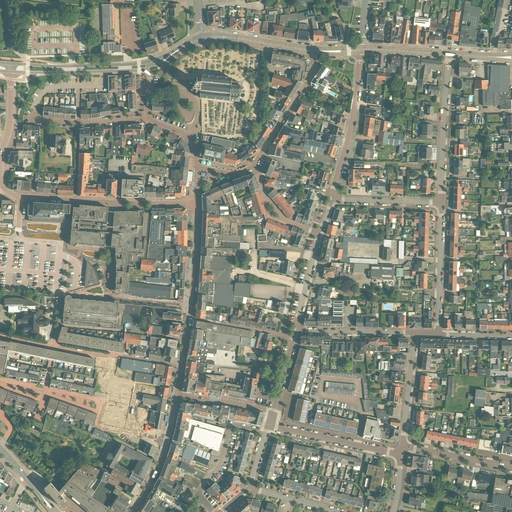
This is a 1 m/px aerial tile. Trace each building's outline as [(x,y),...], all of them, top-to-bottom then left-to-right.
[(352,0),(351,0),(343,0),(342,5),(339,5),(338,9),(346,11),(347,7),(350,7),(351,4),(352,0)] [(507,10),(509,0),(499,0),(491,37),(495,38),(496,32),(498,33),(502,12),(501,12),(502,9),(507,10)] [(467,47),(470,47),(474,47),(475,42),(475,40),(477,31),(481,8),(471,6),(472,3),(466,2),(466,5),(463,21),(471,23),(470,27),(462,25),(460,39),(459,46),(467,47)] [(181,4),(171,5),(171,9),(171,12),(167,13),(167,15),(165,15),(165,17),(171,17),(178,16),(178,9),(181,9),(181,4)] [(114,54),(122,53),(122,45),(116,46),(115,39),(117,39),(117,37),(115,37),(115,30),(113,31),(112,5),(102,5),(103,46),(101,46),(102,54),(110,54),(110,52),(114,52),(114,54)] [(323,32),(322,27),(325,27),(324,23),(321,13),(320,6),(319,5),(313,6),(314,10),(315,18),(317,17),(318,23),(319,22),(321,32),(316,31),(316,30),(317,30),(315,18),(311,19),(314,32),(314,42),(323,42),(323,32)] [(320,6),(321,13),(324,23),(325,27),(327,35),(328,42),(337,42),(337,37),(336,38),(336,36),(332,36),(331,29),(330,23),(329,19),(324,5),(320,6)] [(208,13),(209,21),(219,20),(221,20),(221,17),(225,16),(224,8),(220,9),(220,11),(216,11),(217,12),(208,13)] [(315,18),(314,10),(305,12),(307,20),(311,19),(315,18)] [(299,22),(307,20),(305,12),(298,14),(299,21),(299,22)] [(446,40),(452,41),(456,12),(452,12),(449,31),(447,31),(446,40)] [(289,23),(299,21),(298,14),(297,13),(289,14),(285,15),(286,20),(283,38),(294,40),(295,30),(287,29),(287,28),(288,28),(289,23)] [(276,37),(283,38),(286,20),(285,15),(280,16),(279,27),(278,27),(278,30),(276,37)] [(235,30),(237,20),(233,19),(233,17),(229,16),(228,22),(231,23),(230,29),(231,29),(232,29),(232,30),(235,30)] [(245,25),(246,19),(241,19),(242,17),(238,17),(237,20),(235,30),(239,31),(239,30),(241,30),(241,31),(242,25),(245,25)] [(430,24),(430,18),(415,17),(412,39),(412,44),(420,45),(420,40),(422,40),(422,38),(423,37),(421,36),(422,26),(424,27),(429,27),(430,24)] [(373,27),(373,28),(372,43),(378,43),(378,42),(382,42),(382,44),(383,44),(384,39),(384,36),(383,36),(383,24),(385,25),(385,18),(381,18),(381,24),(379,24),(379,27),(373,27)] [(249,33),(253,33),(254,23),(250,22),(251,20),(246,19),(245,25),(248,25),(247,32),(248,32),(250,32),(249,33)] [(330,23),(331,29),(335,28),(336,36),(336,38),(337,37),(337,42),(346,42),(345,36),(345,37),(343,26),(340,19),(331,22),(330,23)] [(397,20),(396,25),(399,25),(398,36),(395,36),(394,44),(400,45),(400,44),(403,27),(403,21),(397,20)] [(263,26),(264,22),(263,22),(259,21),(258,23),(254,23),(253,33),(256,34),(256,33),(258,33),(259,27),(263,28),(263,26)] [(403,27),(400,44),(408,45),(408,40),(409,31),(407,31),(408,25),(414,26),(414,22),(403,21),(403,27)] [(309,26),(308,25),(299,24),(297,40),(309,41),(309,36),(309,33),(310,33),(310,31),(309,26)] [(388,44),(394,44),(395,36),(396,25),(390,24),(388,39),(388,44)] [(446,25),(436,25),(435,45),(444,46),(444,40),(441,40),(442,32),(445,32),(446,25)] [(174,37),(172,30),(164,33),(163,31),(159,33),(163,43),(171,40),(170,38),(174,37)] [(477,31),(475,40),(479,40),(481,40),(480,44),(487,45),(488,34),(480,33),(480,32),(477,31)] [(498,41),(498,48),(498,49),(505,49),(507,41),(508,33),(504,32),(503,38),(499,38),(499,41),(498,41)] [(156,41),(154,34),(153,35),(149,36),(151,43),(144,45),(146,52),(147,54),(159,50),(156,41)] [(273,52),(271,64),(283,66),(284,62),(284,58),(285,54),(273,52)] [(284,62),(283,66),(295,68),(296,64),(296,60),(297,57),(297,56),(291,55),(285,54),(284,58),(284,62)] [(369,68),(377,69),(378,65),(379,55),(372,55),(371,65),(368,64),(368,65),(369,65),(368,68),(369,68)] [(377,69),(377,73),(377,80),(386,80),(386,77),(386,74),(383,74),(384,56),(379,55),(378,65),(377,69)] [(305,73),(308,73),(309,65),(307,64),(306,64),(310,61),(308,59),(305,62),(305,61),(305,59),(297,57),(296,60),(296,64),(295,68),(297,69),(297,71),(293,71),(295,71),(305,73)] [(396,84),(396,81),(398,81),(399,76),(399,75),(392,75),(393,70),(396,70),(396,66),(399,66),(400,58),(392,57),(392,62),(391,68),(388,68),(387,74),(386,74),(386,77),(386,80),(385,83),(396,84)] [(400,58),(399,66),(399,75),(399,76),(404,76),(403,82),(407,82),(408,77),(408,69),(405,69),(406,58),(400,58)] [(408,69),(408,77),(414,78),(415,72),(413,71),(413,69),(420,70),(421,60),(410,59),(409,63),(408,69)] [(431,69),(431,61),(421,60),(421,67),(419,80),(427,81),(428,69),(431,69)] [(459,72),(459,77),(475,78),(475,71),(471,71),(471,65),(459,64),(459,72)] [(322,78),(328,82),(334,85),(336,81),(328,76),(328,75),(329,75),(331,73),(330,72),(331,71),(323,66),(316,75),(321,77),(320,78),(321,79),(322,78)] [(510,67),(487,66),(488,81),(488,87),(489,87),(508,87),(510,67)] [(305,73),(295,71),(294,75),(293,75),(292,80),(295,81),(299,82),(303,84),(304,82),(305,76),(305,73)] [(285,96),(292,100),(303,84),(295,81),(292,80),(274,74),(271,83),(287,89),(289,88),(285,93),(274,90),(273,97),(282,100),(285,96)] [(376,86),(377,80),(377,75),(368,74),(367,86),(368,86),(368,87),(369,88),(369,91),(375,91),(375,86),(376,86)] [(321,77),(316,75),(311,83),(311,84),(311,86),(314,87),(315,86),(314,88),(316,90),(317,89),(323,92),(327,85),(332,88),(334,85),(328,82),(322,78),(321,79),(320,78),(321,77)] [(109,77),(109,85),(109,92),(109,93),(110,92),(115,92),(117,92),(117,91),(122,91),(129,91),(135,90),(135,91),(136,91),(136,90),(136,85),(136,84),(136,82),(135,77),(136,77),(136,76),(135,76),(129,76),(127,76),(126,76),(125,76),(125,77),(117,77),(116,77),(109,77)] [(232,79),(203,76),(202,78),(199,77),(198,77),(197,82),(193,82),(192,90),(192,91),(195,92),(196,93),(196,96),(200,97),(200,98),(227,101),(237,102),(238,95),(240,93),(240,94),(241,94),(240,93),(240,92),(240,90),(242,90),(242,89),(241,89),(239,87),(241,86),(240,85),(240,86),(238,83),(238,82),(239,81),(238,81),(235,81),(235,80),(234,80),(234,81),(232,81),(232,79)] [(468,80),(467,83),(465,83),(458,82),(457,90),(465,90),(465,87),(470,87),(470,84),(472,84),(473,80),(468,80)] [(475,90),(482,90),(483,106),(489,106),(489,87),(488,87),(488,81),(475,81),(475,90)] [(425,86),(425,89),(429,90),(428,96),(434,96),(434,94),(439,95),(440,88),(433,87),(433,89),(430,88),(430,87),(425,86)] [(511,91),(508,92),(508,87),(489,87),(489,106),(501,106),(500,101),(511,100),(511,91)] [(101,117),(121,114),(120,109),(114,110),(111,110),(110,109),(107,108),(106,102),(107,102),(106,99),(104,99),(103,94),(96,95),(97,101),(98,107),(97,107),(98,110),(99,110),(100,111),(101,117)] [(134,101),(137,101),(136,94),(129,95),(129,96),(126,96),(127,102),(129,102),(129,103),(134,102),(134,101)] [(379,105),(381,96),(369,94),(371,95),(370,98),(367,97),(366,104),(379,105)] [(464,95),(464,99),(457,99),(456,106),(468,107),(468,99),(469,99),(469,96),(464,95)] [(285,96),(282,100),(281,103),(284,105),(288,107),(292,100),(285,96)] [(315,113),(309,111),(312,105),(300,100),(297,106),(300,107),(299,109),(309,113),(307,116),(314,118),(316,119),(318,114),(315,113)] [(501,110),(511,110),(511,100),(500,101),(501,106),(501,110)] [(129,102),(127,102),(127,104),(129,104),(130,113),(136,112),(137,110),(137,109),(137,101),(134,101),(134,102),(129,103),(129,102)] [(424,118),(425,115),(433,116),(433,108),(431,107),(432,103),(423,102),(423,107),(424,107),(424,112),(420,111),(419,117),(424,118)] [(91,119),(91,112),(90,106),(90,103),(81,103),(82,106),(85,106),(85,109),(86,109),(86,111),(81,111),(81,119),(91,119)] [(164,105),(153,103),(152,111),(163,113),(164,105)] [(287,108),(288,107),(284,105),(283,106),(279,104),(276,110),(277,111),(278,111),(283,114),(287,108)] [(307,116),(309,113),(299,109),(300,107),(297,106),(293,112),(299,114),(302,115),(307,117),(313,120),(314,118),(307,116)] [(365,116),(380,118),(382,108),(372,107),(371,110),(366,109),(366,111),(365,111),(364,114),(365,114),(365,116)] [(343,115),(326,109),(324,115),(332,117),(332,118),(336,119),(336,123),(344,125),(345,119),(342,118),(343,115)] [(462,116),(456,116),(456,123),(462,123),(462,118),(467,118),(467,113),(462,113),(462,116)] [(302,115),(299,114),(298,117),(292,114),(287,121),(296,126),(299,119),(300,119),(302,115)] [(507,124),(511,123),(511,116),(507,117),(507,114),(502,114),(502,119),(507,119),(507,124)] [(386,121),(382,121),(382,120),(366,118),(364,129),(389,133),(389,130),(387,130),(388,122),(386,121)] [(427,122),(421,122),(420,130),(432,131),(432,128),(431,128),(431,125),(432,125),(427,125),(427,122)] [(259,134),(266,139),(274,127),(273,126),(268,123),(266,126),(264,126),(260,134),(259,134)] [(511,123),(507,124),(507,128),(499,129),(499,134),(506,134),(508,134),(508,131),(511,130),(511,123)] [(31,139),(31,137),(32,127),(25,126),(24,126),(24,127),(23,135),(23,138),(31,139)] [(115,137),(112,136),(112,137),(112,145),(111,154),(121,155),(122,147),(122,142),(123,126),(116,127),(115,137)] [(134,126),(125,126),(124,135),(124,138),(125,138),(126,138),(127,139),(129,139),(130,140),(133,140),(134,126)] [(134,126),(133,140),(132,148),(137,149),(136,154),(149,156),(150,147),(139,145),(139,144),(138,144),(138,140),(145,140),(145,133),(142,133),(142,126),(134,126)] [(294,137),(299,138),(301,132),(292,130),(284,126),(279,135),(288,136),(294,137)] [(456,139),(461,139),(461,142),(470,142),(476,142),(476,138),(468,138),(468,135),(469,135),(469,127),(459,126),(459,130),(456,130),(456,139)] [(32,127),(31,137),(35,137),(35,138),(37,140),(40,140),(40,136),(40,127),(32,127)] [(104,128),(95,128),(95,140),(96,144),(101,144),(101,137),(104,137),(104,133),(108,133),(108,137),(112,137),(112,136),(112,127),(104,128)] [(162,129),(154,127),(151,135),(148,135),(147,141),(152,141),(152,142),(155,142),(155,141),(155,137),(159,138),(162,129)] [(333,131),(327,129),(326,134),(327,134),(341,137),(343,130),(333,128),(333,131)] [(388,136),(389,133),(364,129),(363,136),(371,137),(372,134),(380,136),(379,143),(403,147),(405,135),(396,134),(396,137),(388,136)] [(420,130),(420,139),(426,140),(426,136),(428,136),(428,137),(431,137),(431,136),(431,134),(432,134),(432,131),(420,130)] [(309,140),(316,142),(318,133),(315,132),(310,131),(309,140)] [(169,143),(171,144),(171,148),(169,147),(169,149),(173,150),(174,145),(177,145),(178,144),(179,144),(182,139),(173,134),(170,132),(167,139),(166,142),(169,143)] [(259,134),(253,143),(255,145),(259,150),(266,139),(259,134)] [(329,145),(338,147),(340,140),(341,137),(327,134),(327,137),(325,144),(329,145)] [(506,134),(499,134),(499,137),(502,137),(503,143),(511,142),(511,135),(511,136),(511,134),(508,134),(506,134)] [(275,140),(283,145),(288,136),(279,135),(275,140)] [(62,140),(63,137),(51,136),(50,148),(51,148),(51,151),(55,152),(56,148),(60,149),(60,154),(65,155),(65,149),(65,147),(66,147),(66,146),(65,146),(66,140),(62,140)] [(226,149),(227,149),(234,149),(236,142),(204,136),(204,141),(204,145),(203,144),(200,157),(202,160),(206,160),(216,163),(221,164),(223,164),(224,160),(226,149)] [(173,150),(177,151),(190,154),(188,147),(182,139),(179,144),(178,144),(177,145),(174,145),(173,150)] [(300,150),(303,151),(305,140),(302,139),(301,145),(296,144),(295,144),(293,144),(291,143),(290,147),(287,147),(287,150),(290,150),(290,149),(290,148),(300,150)] [(272,146),(280,148),(283,145),(275,140),(272,146)] [(323,155),(326,156),(329,145),(325,144),(325,143),(322,143),(316,142),(309,140),(305,140),(303,151),(323,155)] [(373,152),(374,143),(366,142),(365,149),(363,148),(363,150),(362,150),(361,154),(361,153),(360,157),(363,158),(369,159),(369,158),(370,158),(373,159),(374,152),(373,152)] [(470,142),(461,142),(461,145),(455,145),(455,156),(463,156),(463,150),(466,150),(466,146),(470,146),(470,142)] [(486,153),(511,154),(511,153),(511,142),(503,143),(486,144),(486,153)] [(250,148),(247,150),(251,156),(257,152),(259,150),(255,145),(251,148),(250,148)] [(334,158),(338,147),(329,145),(326,156),(334,158)] [(426,145),(419,145),(419,148),(422,148),(422,154),(431,154),(432,151),(431,151),(431,149),(431,148),(427,148),(426,148),(426,145)] [(283,150),(282,149),(280,148),(272,146),(271,146),(269,155),(301,161),(304,162),(305,154),(300,153),(300,154),(283,150)] [(175,161),(175,167),(178,167),(180,167),(188,168),(190,154),(177,151),(173,150),(169,149),(166,149),(165,154),(171,155),(170,158),(172,158),(171,160),(175,161)] [(241,163),(238,155),(238,149),(234,149),(227,149),(226,149),(224,160),(223,164),(235,167),(241,163)] [(247,150),(238,155),(241,163),(251,156),(247,150)] [(24,166),(23,166),(24,159),(32,159),(32,152),(19,151),(19,153),(11,153),(11,156),(10,156),(10,159),(9,159),(9,165),(18,166),(18,172),(24,172),(24,166)] [(511,153),(511,154),(511,158),(505,158),(505,162),(498,162),(498,166),(508,166),(508,163),(511,163),(511,164),(511,163),(511,153)] [(91,158),(91,156),(90,156),(90,154),(79,154),(79,176),(78,196),(102,197),(106,198),(107,190),(101,189),(101,185),(94,185),(94,186),(88,186),(88,184),(88,175),(90,175),(90,170),(89,170),(89,166),(90,166),(91,161),(90,161),(90,158),(91,158)] [(426,163),(426,160),(427,160),(431,160),(431,159),(430,159),(430,157),(431,157),(431,154),(422,154),(422,159),(417,159),(417,163),(426,163)] [(268,159),(266,164),(274,168),(279,169),(279,168),(281,164),(276,162),(268,159)] [(455,168),(467,169),(467,165),(469,165),(469,159),(463,159),(463,162),(455,161),(455,168)] [(271,177),(273,173),(274,168),(266,164),(262,173),(266,175),(271,177)] [(188,168),(180,167),(179,171),(170,170),(170,169),(160,167),(147,166),(134,165),(131,165),(131,172),(150,175),(154,175),(158,176),(162,177),(167,179),(171,181),(187,182),(188,172),(188,168)] [(316,173),(313,172),(311,176),(314,177),(327,181),(329,174),(324,172),(325,169),(320,168),(319,171),(320,171),(319,175),(315,173),(316,173)] [(297,185),(298,182),(299,178),(295,177),(296,172),(291,171),(290,172),(289,176),(285,175),(286,171),(280,170),(279,174),(277,181),(281,182),(287,183),(288,183),(290,184),(297,185)] [(349,170),(349,183),(349,187),(355,187),(355,184),(362,184),(362,178),(357,178),(357,176),(369,176),(369,170),(349,170)] [(279,174),(273,173),(271,177),(275,178),(274,181),(266,179),(265,186),(274,187),(286,190),(288,183),(281,182),(277,181),(279,174)] [(252,197),(260,195),(258,190),(260,189),(259,189),(257,182),(257,181),(255,174),(246,177),(246,176),(246,177),(249,186),(249,187),(250,192),(251,192),(251,195),(252,197)] [(116,198),(118,175),(107,175),(107,181),(107,190),(106,198),(116,198)] [(143,198),(144,198),(144,189),(145,178),(129,177),(129,181),(123,180),(122,198),(139,198),(142,198),(143,198)] [(236,190),(236,191),(236,192),(242,190),(242,192),(246,191),(245,189),(249,187),(249,186),(246,177),(233,182),(235,187),(236,190)] [(327,181),(314,177),(313,182),(310,181),(308,188),(314,190),(315,186),(324,188),(327,181)] [(175,188),(176,187),(185,187),(186,186),(187,182),(171,181),(167,179),(165,182),(167,183),(166,185),(167,186),(169,188),(175,188)] [(14,190),(31,192),(32,183),(15,181),(14,190)] [(236,191),(236,190),(235,187),(233,182),(221,187),(225,195),(226,194),(227,197),(229,203),(230,204),(233,217),(243,217),(243,216),(239,206),(236,207),(231,193),(236,191)] [(59,186),(58,194),(58,196),(73,196),(73,187),(59,186)] [(166,189),(166,191),(166,198),(175,197),(175,188),(169,188),(167,186),(165,188),(166,189)] [(274,190),(274,187),(265,186),(268,195),(272,199),(278,194),(275,190),(274,190)] [(152,189),(144,189),(144,198),(155,198),(156,190),(156,187),(152,187),(152,189)] [(176,187),(175,188),(175,197),(182,197),(183,197),(183,196),(184,196),(184,194),(185,187),(176,187)] [(230,204),(229,203),(227,197),(226,194),(225,195),(221,187),(209,192),(213,201),(222,197),(226,206),(230,204)] [(166,189),(156,190),(155,198),(166,198),(166,191),(166,189)] [(282,191),(278,194),(272,199),(272,200),(276,204),(284,198),(281,196),(284,193),(282,191)] [(214,203),(213,201),(209,192),(203,195),(202,196),(203,206),(211,206),(219,206),(219,205),(219,202),(214,203)] [(262,201),(260,195),(252,197),(248,199),(249,202),(252,201),(253,204),(262,201)] [(511,196),(504,197),(503,203),(503,206),(507,206),(508,203),(511,202),(511,196)] [(286,201),(284,198),(276,204),(280,209),(290,201),(288,199),(286,201)] [(306,208),(307,209),(314,212),(318,203),(301,198),(300,202),(304,203),(305,202),(306,202),(306,203),(308,204),(306,208)] [(2,201),(2,202),(2,209),(0,208),(0,220),(14,221),(15,203),(15,204),(12,203),(12,201),(12,202),(10,202),(3,201),(2,201)] [(262,201),(253,204),(254,207),(251,208),(252,211),(264,207),(262,201)] [(292,203),(290,201),(280,209),(284,214),(292,208),(290,205),(292,203)] [(70,205),(63,205),(63,206),(35,204),(35,207),(30,206),(29,221),(63,223),(63,219),(70,220),(70,215),(71,205),(70,205)] [(211,206),(203,206),(203,214),(216,216),(216,217),(218,217),(219,217),(233,217),(230,204),(226,206),(219,206),(211,206)] [(79,230),(86,231),(88,207),(80,206),(80,209),(74,208),(73,223),(72,223),(72,230),(79,230)] [(481,206),(481,216),(487,216),(487,213),(490,213),(490,206),(481,206)] [(108,208),(88,207),(86,231),(106,233),(108,208)] [(264,207),(252,211),(253,214),(256,213),(257,216),(255,217),(256,217),(266,214),(264,207)] [(294,210),(292,208),(284,214),(289,219),(294,221),(293,221),(295,217),(293,216),(296,213),(298,210),(296,208),(294,210)] [(165,216),(165,209),(152,209),(149,245),(157,245),(164,246),(164,241),(165,234),(165,231),(165,222),(165,216)] [(165,209),(165,216),(165,222),(170,222),(170,217),(168,217),(168,215),(170,215),(170,216),(174,216),(174,209),(165,209)] [(175,222),(177,222),(177,220),(187,220),(187,210),(186,209),(174,209),(174,216),(175,222)] [(315,212),(314,212),(307,209),(304,215),(304,216),(298,214),(295,222),(301,224),(302,224),(310,227),(313,219),(312,218),(314,212),(315,212)] [(340,223),(341,223),(354,224),(354,219),(342,218),(344,213),(335,210),(332,220),(340,223)] [(367,220),(368,211),(357,211),(357,210),(356,210),(356,219),(367,220)] [(139,211),(139,212),(131,212),(115,212),(114,224),(112,248),(115,248),(116,248),(116,254),(117,260),(116,260),(140,258),(146,259),(149,223),(150,213),(144,213),(144,212),(139,211)] [(384,212),(376,211),(376,219),(380,219),(380,224),(384,224),(384,212)] [(219,217),(218,217),(216,217),(216,216),(203,214),(202,234),(208,235),(208,234),(224,236),(238,236),(238,229),(241,229),(241,227),(238,227),(238,223),(255,223),(255,222),(255,217),(243,217),(233,217),(219,217)] [(266,214),(256,217),(255,217),(255,222),(263,219),(267,218),(266,214)] [(263,219),(263,228),(264,228),(271,231),(272,227),(274,222),(268,219),(268,220),(267,218),(263,219)] [(187,226),(187,220),(177,220),(177,222),(177,225),(170,225),(171,231),(180,231),(187,231),(187,226)] [(274,222),(272,227),(271,231),(274,232),(273,235),(276,236),(277,232),(280,224),(274,222)] [(280,224),(277,232),(276,236),(278,237),(280,234),(283,235),(286,226),(280,224)] [(345,237),(347,228),(341,227),(340,230),(338,229),(338,228),(329,225),(327,234),(335,236),(345,237)] [(286,226),(283,235),(286,236),(285,240),(288,241),(290,235),(292,229),(286,226)] [(290,235),(296,237),(296,238),(297,238),(296,238),(297,238),(294,244),(294,245),(302,248),(302,247),(304,241),(305,241),(308,233),(299,230),(299,229),(299,230),(293,227),(292,229),(290,235)] [(243,229),(241,229),(238,229),(238,236),(224,236),(208,234),(208,235),(202,234),(202,248),(213,249),(233,249),(241,249),(249,250),(249,244),(242,243),(243,229)] [(106,233),(86,231),(79,230),(77,244),(81,245),(82,245),(85,245),(89,245),(89,246),(89,245),(92,246),(93,246),(101,246),(101,247),(104,247),(105,247),(106,233)] [(180,231),(170,231),(165,231),(165,234),(171,234),(171,236),(174,236),(173,241),(164,241),(164,246),(184,247),(187,247),(187,242),(187,231),(180,231)] [(323,248),(331,250),(332,249),(334,241),(325,239),(323,248)] [(164,246),(157,245),(156,260),(163,261),(165,261),(165,256),(186,258),(187,251),(183,251),(184,247),(164,246)] [(233,249),(213,249),(202,248),(201,256),(216,257),(232,258),(233,249)] [(332,249),(331,250),(323,248),(319,263),(324,263),(328,263),(330,256),(335,257),(334,258),(341,260),(343,250),(336,249),(336,250),(332,249)] [(503,256),(502,257),(503,261),(506,260),(506,257),(509,257),(511,257),(511,250),(509,250),(509,254),(503,254),(503,256)] [(176,264),(186,265),(186,258),(165,256),(165,261),(163,261),(162,263),(173,264),(176,264)] [(201,256),(200,269),(231,271),(232,271),(232,258),(216,257),(201,256)] [(139,262),(140,258),(116,260),(117,260),(117,266),(117,272),(117,278),(130,279),(131,270),(135,270),(136,262),(139,262)] [(141,270),(156,271),(175,273),(185,274),(186,265),(176,264),(173,264),(162,263),(163,261),(156,260),(147,259),(143,259),(142,259),(142,263),(141,270)] [(273,262),(272,266),(292,269),(292,267),(293,266),(293,265),(293,264),(293,263),(284,261),(284,264),(273,262)] [(427,268),(428,262),(418,262),(418,265),(415,265),(415,271),(422,272),(422,268),(427,268)] [(86,288),(98,284),(97,280),(97,278),(97,277),(96,276),(95,273),(94,271),(93,269),(92,268),(91,267),(89,263),(88,263),(86,288)] [(365,269),(365,264),(332,263),(331,267),(325,266),(324,276),(323,277),(322,279),(323,280),(328,280),(329,280),(329,277),(334,278),(339,279),(340,273),(352,275),(356,272),(362,272),(365,269)] [(394,265),(378,265),(369,264),(369,268),(369,279),(394,280),(394,265)] [(292,269),(272,266),(272,269),(282,271),(282,274),(290,276),(290,275),(291,275),(292,273),(291,272),(292,269)] [(396,267),(396,276),(409,276),(409,271),(409,268),(396,267)] [(230,284),(231,271),(200,269),(199,282),(230,284)] [(155,278),(161,279),(169,279),(175,280),(185,281),(185,274),(175,273),(156,271),(155,278)] [(175,280),(169,279),(161,279),(160,283),(172,284),(172,283),(173,283),(172,288),(178,288),(184,289),(185,281),(175,280)] [(199,286),(198,295),(213,296),(213,305),(215,305),(228,307),(232,308),(234,301),(235,295),(250,298),(250,297),(251,285),(236,283),(236,285),(230,284),(199,282),(199,283),(204,283),(204,286),(199,286)] [(503,291),(508,291),(511,290),(511,282),(510,283),(511,287),(507,287),(503,287),(503,291)] [(129,285),(124,285),(116,284),(117,284),(116,290),(116,291),(126,294),(127,295),(127,294),(134,296),(133,296),(134,296),(141,297),(142,284),(130,283),(129,285)] [(150,285),(142,284),(141,297),(141,298),(141,297),(148,298),(148,299),(148,298),(150,285)] [(156,286),(150,285),(148,298),(155,299),(156,286)] [(164,287),(156,286),(155,299),(162,300),(163,300),(164,287)] [(184,289),(178,288),(172,288),(164,287),(163,300),(169,300),(170,300),(176,300),(176,301),(177,301),(177,300),(183,300),(184,291),(184,289)] [(325,299),(327,300),(328,297),(325,297),(326,294),(331,296),(333,287),(329,287),(328,290),(320,288),(318,296),(320,296),(320,299),(325,299)] [(460,294),(460,297),(450,296),(450,303),(461,304),(462,297),(466,297),(466,294),(460,294)] [(198,301),(206,303),(213,305),(213,296),(198,295),(198,297),(199,297),(198,299),(199,299),(198,301)] [(40,306),(39,306),(36,304),(33,303),(30,301),(26,300),(23,299),(19,299),(15,298),(12,298),(8,299),(5,299),(5,306),(4,306),(4,307),(8,307),(8,313),(21,313),(21,320),(19,320),(19,322),(19,323),(19,324),(21,325),(21,333),(29,333),(29,335),(39,334),(39,327),(45,327),(48,326),(49,324),(49,321),(48,319),(45,318),(44,318),(44,315),(46,315),(46,310),(36,310),(36,307),(40,307),(40,306)] [(325,299),(320,299),(319,299),(319,303),(319,307),(318,316),(318,318),(318,319),(318,327),(326,327),(330,327),(330,317),(333,317),(333,300),(327,300),(325,299)] [(71,311),(87,312),(88,301),(87,301),(72,300),(71,311)] [(342,325),(343,300),(333,300),(333,317),(330,317),(330,327),(340,327),(340,325),(342,325)] [(87,312),(102,314),(103,302),(88,301),(87,312)] [(206,303),(198,301),(197,310),(213,313),(215,305),(213,305),(206,303)] [(285,304),(277,301),(274,311),(282,314),(285,304)] [(103,302),(102,314),(114,315),(115,304),(103,302)] [(115,304),(114,315),(113,326),(117,327),(116,329),(123,330),(123,322),(124,316),(125,305),(115,304)] [(124,316),(139,317),(140,306),(125,305),(124,316)] [(153,318),(154,307),(140,306),(139,317),(153,318)] [(169,310),(169,309),(154,307),(153,318),(163,319),(163,313),(164,310),(169,310)] [(257,312),(257,314),(257,315),(255,319),(261,321),(264,311),(254,309),(254,308),(251,307),(250,311),(257,312)] [(114,315),(102,314),(87,312),(71,311),(65,310),(64,313),(63,319),(64,319),(63,324),(113,329),(113,326),(114,315)] [(197,310),(196,318),(204,320),(205,319),(223,323),(224,321),(227,322),(229,314),(227,314),(221,313),(221,314),(215,313),(213,313),(197,310)] [(230,324),(238,325),(239,321),(238,321),(239,315),(241,315),(241,311),(237,310),(236,317),(232,316),(230,323),(230,324)] [(455,313),(455,316),(455,328),(462,329),(462,320),(460,320),(460,316),(460,315),(462,316),(466,316),(466,311),(463,311),(463,313),(455,313)] [(466,311),(466,316),(466,329),(476,329),(476,320),(470,320),(470,317),(471,317),(471,311),(466,311)] [(169,312),(167,313),(163,313),(163,319),(181,321),(182,314),(169,312)] [(239,321),(238,325),(247,327),(248,322),(249,317),(249,313),(246,312),(245,318),(240,317),(241,315),(239,315),(238,321),(239,321)] [(398,323),(397,328),(405,328),(406,312),(398,312),(398,317),(389,316),(389,323),(394,323),(398,323)] [(312,316),(306,314),(304,325),(305,326),(310,326),(310,323),(311,323),(311,319),(312,319),(312,317),(312,316)] [(366,319),(367,315),(360,315),(360,314),(356,314),(356,318),(356,327),(366,328),(366,319)] [(138,324),(139,317),(124,316),(123,322),(138,324)] [(263,329),(275,332),(276,324),(272,324),(273,318),(268,317),(268,318),(267,324),(264,323),(263,329)] [(310,326),(318,327),(318,319),(318,318),(312,317),(312,319),(311,319),(311,323),(310,323),(310,326)] [(248,322),(247,327),(263,329),(264,323),(263,323),(261,322),(261,321),(255,319),(254,323),(248,322)] [(212,331),(252,339),(253,332),(214,325),(195,321),(194,321),(192,328),(194,329),(209,331),(212,331)] [(156,327),(147,326),(147,327),(146,333),(167,336),(172,337),(178,338),(179,336),(180,332),(180,330),(179,330),(180,325),(172,324),(169,323),(167,324),(167,325),(166,329),(163,328),(156,327)] [(68,328),(62,328),(58,342),(65,343),(67,333),(68,328)] [(209,331),(194,329),(192,328),(191,340),(202,342),(202,341),(212,343),(213,342),(218,343),(231,345),(239,346),(244,346),(251,347),(252,339),(212,331),(209,331)] [(67,333),(65,343),(71,344),(73,334),(74,330),(71,330),(70,334),(67,333)] [(73,334),(71,344),(77,345),(79,335),(79,331),(77,331),(76,335),(73,334)] [(79,335),(77,345),(83,346),(85,336),(85,332),(83,332),(82,336),(79,335)] [(264,338),(263,341),(270,342),(271,335),(258,332),(257,336),(256,339),(261,340),(261,338),(262,338),(262,335),(263,335),(263,338),(264,338)] [(85,336),(83,346),(89,348),(91,337),(91,334),(89,333),(88,337),(85,336)] [(162,349),(163,349),(163,348),(176,350),(178,341),(153,337),(151,337),(150,342),(141,340),(142,336),(125,333),(125,334),(124,349),(128,350),(129,345),(133,345),(137,345),(141,346),(147,346),(150,347),(155,348),(158,348),(162,349)] [(91,337),(89,348),(95,349),(97,338),(97,335),(95,334),(94,338),(91,338),(91,337)] [(97,339),(97,338),(95,349),(101,350),(103,340),(103,336),(101,335),(100,339),(97,339)] [(103,340),(101,350),(107,351),(108,341),(109,337),(107,336),(106,340),(103,340)] [(317,337),(312,337),(311,337),(302,336),(300,338),(300,345),(310,346),(311,346),(312,346),(317,346),(320,346),(322,346),(322,345),(322,337),(317,337)] [(109,341),(108,341),(107,351),(113,352),(114,342),(115,338),(113,337),(112,341),(109,341)] [(323,337),(322,337),(322,345),(322,346),(322,350),(332,350),(332,337),(323,337)] [(115,342),(114,342),(113,352),(118,353),(121,339),(118,338),(118,342),(115,342)] [(373,356),(377,356),(377,352),(374,352),(375,347),(372,346),(373,338),(366,338),(366,344),(365,351),(373,351),(373,356)] [(377,352),(377,356),(381,356),(381,361),(379,364),(379,370),(389,370),(390,361),(383,361),(383,352),(383,347),(381,347),(381,344),(379,344),(379,338),(373,338),(372,346),(375,347),(374,352),(377,352)] [(383,347),(383,352),(391,352),(391,347),(388,347),(388,339),(379,338),(379,344),(381,344),(381,347),(383,347)] [(9,342),(1,340),(0,339),(0,373),(4,374),(9,351),(11,351),(12,351),(13,352),(22,353),(22,354),(22,353),(23,354),(33,356),(43,358),(44,358),(45,358),(49,359),(52,360),(54,360),(93,368),(94,359),(90,358),(90,360),(87,359),(87,358),(83,357),(79,356),(79,358),(76,357),(76,356),(73,355),(72,355),(68,354),(68,356),(65,355),(66,353),(62,353),(61,352),(61,353),(58,352),(57,353),(53,352),(49,352),(49,350),(46,349),(45,349),(42,349),(42,348),(41,348),(41,350),(38,350),(39,347),(38,347),(38,348),(35,347),(34,347),(31,346),(30,348),(28,347),(28,345),(28,346),(24,345),(20,344),(19,346),(17,345),(17,343),(13,343),(12,344),(10,344),(11,342),(9,342)] [(256,339),(254,347),(254,348),(258,349),(258,347),(263,348),(263,351),(270,353),(273,343),(270,342),(263,341),(261,340),(256,339)] [(399,339),(398,347),(408,348),(409,339),(399,339)] [(231,349),(231,345),(218,343),(213,342),(212,343),(202,341),(202,342),(191,340),(190,346),(217,350),(230,352),(230,349),(231,349)] [(421,340),(420,351),(424,351),(424,350),(428,351),(428,349),(428,340),(421,340)] [(455,340),(454,349),(455,349),(455,357),(457,357),(458,352),(459,352),(459,353),(462,353),(462,341),(455,340)] [(469,353),(470,341),(462,341),(462,353),(462,362),(465,362),(466,353),(469,353)] [(490,350),(491,342),(483,341),(482,355),(486,355),(486,350),(490,350)] [(497,351),(498,342),(491,342),(490,350),(490,360),(498,360),(498,371),(500,371),(500,351),(497,351)] [(356,354),(356,356),(356,360),(361,360),(361,357),(361,354),(365,354),(365,351),(366,344),(364,344),(364,343),(358,343),(358,344),(356,344),(356,348),(355,348),(355,351),(356,351),(356,354)] [(144,357),(145,356),(147,346),(141,346),(137,345),(137,346),(135,355),(144,357)] [(216,354),(217,350),(190,346),(189,351),(213,354),(216,354)] [(148,358),(155,360),(157,353),(153,352),(154,349),(155,349),(155,348),(150,347),(149,357),(148,358)] [(165,355),(168,357),(175,359),(176,350),(163,348),(163,349),(165,350),(165,355)] [(312,352),(300,348),(299,354),(310,357),(312,352)] [(213,357),(213,354),(189,351),(187,362),(202,364),(202,363),(205,364),(206,364),(205,364),(207,364),(214,365),(215,362),(209,361),(209,363),(206,362),(207,356),(213,357)] [(392,352),(391,356),(396,356),(395,361),(407,363),(407,361),(405,361),(406,356),(399,355),(399,353),(398,352),(392,352)] [(310,357),(299,354),(297,359),(309,362),(310,357)] [(122,358),(122,361),(120,369),(164,376),(171,378),(173,368),(165,366),(122,358)] [(309,362),(297,359),(296,364),(307,368),(309,362)] [(407,363),(395,361),(394,361),(393,367),(391,367),(390,370),(392,371),(400,371),(400,369),(404,369),(404,367),(406,367),(407,363)] [(205,364),(202,363),(202,364),(187,362),(185,372),(200,374),(201,374),(203,374),(205,364)] [(430,364),(423,363),(422,370),(429,371),(429,370),(435,371),(435,368),(433,368),(434,364),(430,364)] [(307,368),(296,364),(294,370),(306,373),(307,368)] [(478,373),(477,376),(490,377),(491,369),(483,369),(483,365),(478,365),(478,373)] [(13,378),(16,379),(18,372),(7,370),(5,378),(13,380),(13,378)] [(306,373),(294,370),(293,375),(304,378),(306,373)] [(400,371),(392,371),(392,373),(391,377),(383,376),(384,375),(380,374),(379,376),(375,376),(375,380),(382,381),(382,382),(385,382),(385,381),(394,382),(394,380),(400,381),(401,374),(399,374),(400,371)] [(18,372),(16,379),(16,380),(23,382),(24,380),(27,381),(28,375),(18,372)] [(209,393),(221,396),(224,383),(225,377),(225,376),(203,374),(201,374),(200,374),(185,372),(182,392),(208,397),(209,393)] [(144,384),(159,386),(160,386),(160,384),(167,386),(170,386),(171,378),(164,376),(164,378),(136,373),(134,382),(144,384)] [(28,375),(27,381),(26,383),(34,384),(34,382),(37,383),(37,385),(39,377),(28,375)] [(304,378),(293,375),(291,380),(303,383),(304,378)] [(421,376),(420,383),(437,385),(437,381),(432,381),(432,383),(429,383),(429,377),(421,376)] [(243,387),(233,385),(224,383),(221,396),(228,397),(228,396),(254,402),(254,400),(255,400),(258,380),(245,377),(243,387)] [(52,379),(50,388),(51,386),(54,387),(54,388),(61,390),(61,388),(63,382),(52,379)] [(63,382),(61,388),(65,389),(64,391),(72,392),(72,390),(73,384),(74,380),(66,379),(66,380),(63,379),(63,382)] [(303,383),(291,380),(288,391),(300,394),(303,383)] [(73,384),(72,390),(75,391),(75,393),(82,394),(83,393),(84,386),(84,384),(77,382),(77,385),(73,384)] [(110,387),(107,400),(108,400),(103,423),(123,428),(128,404),(132,388),(112,384),(111,387),(110,387)] [(158,391),(157,398),(159,399),(166,400),(169,389),(166,388),(167,386),(160,384),(160,386),(159,386),(158,390),(158,391)] [(84,386),(83,393),(86,393),(85,395),(93,397),(95,389),(84,386)] [(385,389),(385,393),(399,395),(399,391),(400,391),(400,389),(400,388),(391,387),(391,392),(389,392),(389,390),(385,389)] [(0,402),(5,404),(6,401),(9,392),(3,390),(0,388),(0,430),(1,432),(6,425),(0,420),(0,402)] [(476,390),(475,400),(474,406),(484,407),(486,391),(476,390)] [(9,392),(6,401),(15,405),(18,396),(19,395),(14,393),(14,394),(9,392)] [(399,395),(385,393),(380,393),(379,397),(390,398),(389,405),(396,406),(397,403),(398,403),(398,402),(399,402),(399,399),(398,399),(399,395)] [(427,397),(427,393),(419,393),(418,404),(431,405),(431,400),(429,399),(429,397),(427,397)] [(18,396),(15,405),(25,408),(28,399),(28,398),(23,397),(18,396)] [(55,400),(51,398),(50,398),(47,407),(56,411),(60,402),(55,400)] [(155,398),(153,407),(153,408),(154,408),(164,410),(167,400),(166,400),(159,399),(157,398),(155,398)] [(27,410),(33,413),(37,402),(32,400),(32,401),(28,399),(25,408),(27,409),(27,410)] [(299,399),(298,399),(296,410),(307,413),(310,402),(301,400),(299,399)] [(60,401),(60,402),(56,411),(66,414),(69,405),(64,404),(65,403),(60,401)] [(179,412),(203,419),(211,421),(226,425),(228,419),(230,407),(222,406),(221,407),(213,406),(213,408),(195,404),(195,405),(181,402),(181,403),(179,412)] [(69,405),(66,414),(75,417),(78,408),(74,407),(74,406),(69,405)] [(230,407),(228,419),(243,422),(243,424),(249,425),(250,424),(261,427),(265,414),(255,411),(254,413),(248,412),(248,411),(230,407)] [(494,417),(494,414),(494,408),(484,407),(484,409),(482,408),(482,409),(481,409),(481,415),(494,417)] [(78,408),(75,417),(84,421),(87,412),(83,410),(78,408)] [(383,419),(385,419),(388,420),(389,416),(397,417),(397,409),(390,408),(389,412),(386,412),(386,411),(375,410),(376,414),(378,418),(383,419)] [(307,413),(296,410),(293,421),(305,423),(307,413)] [(88,411),(87,412),(84,421),(84,423),(93,426),(98,415),(97,415),(92,413),(93,413),(88,411)] [(151,411),(148,424),(154,425),(154,427),(161,428),(164,414),(151,411)] [(179,412),(178,420),(176,429),(173,440),(198,449),(212,455),(217,457),(219,452),(224,435),(222,435),(223,433),(224,433),(225,429),(202,423),(203,419),(179,412)] [(321,415),(316,414),(315,417),(315,420),(313,425),(319,426),(321,415)] [(363,438),(365,439),(370,440),(370,438),(373,439),(373,440),(380,442),(381,439),(381,435),(380,428),(378,419),(367,417),(363,438)] [(428,420),(428,419),(427,419),(415,418),(415,420),(417,420),(416,424),(419,425),(419,429),(425,429),(425,425),(423,425),(423,422),(426,422),(426,420),(428,420)] [(507,426),(510,426),(510,430),(511,429),(511,421),(510,422),(510,419),(502,419),(502,424),(507,424),(507,426)] [(359,423),(353,422),(350,433),(356,435),(359,423)] [(389,440),(397,441),(398,440),(399,430),(380,428),(381,435),(381,439),(388,441),(389,440)] [(111,441),(113,436),(95,429),(92,435),(109,442),(111,441)] [(511,438),(509,438),(510,431),(501,430),(500,438),(496,438),(495,441),(511,443),(511,438)] [(247,435),(246,439),(252,441),(254,434),(242,431),(242,434),(247,435)] [(252,441),(246,439),(245,442),(244,442),(243,443),(236,441),(236,443),(240,445),(242,445),(250,447),(252,441)] [(198,449),(173,440),(170,451),(179,455),(191,460),(207,466),(212,455),(198,449)] [(272,444),(272,446),(281,449),(282,445),(280,445),(281,442),(275,440),(274,444),(272,444)] [(510,455),(511,455),(511,443),(495,441),(494,441),(493,447),(502,449),(501,454),(505,455),(510,456),(510,455)] [(119,444),(113,455),(109,453),(106,459),(110,461),(107,466),(113,470),(114,469),(128,477),(131,472),(116,463),(121,454),(139,462),(134,471),(133,473),(144,479),(148,473),(153,460),(125,447),(125,446),(119,444)] [(146,447),(144,452),(144,453),(153,457),(157,448),(156,448),(147,444),(146,447)] [(248,454),(250,447),(242,445),(241,448),(242,448),(242,449),(243,449),(242,452),(248,454)] [(295,453),(299,454),(301,445),(298,445),(298,446),(294,445),(292,452),(295,452),(295,453)] [(280,452),(281,449),(272,446),(271,448),(272,449),(271,453),(278,454),(278,452),(280,452)] [(307,448),(305,458),(307,458),(308,456),(311,457),(313,448),(311,448),(311,449),(307,448)] [(313,448),(311,457),(315,458),(315,457),(318,457),(319,451),(315,450),(316,449),(313,448)] [(189,465),(191,460),(179,455),(170,451),(168,457),(177,460),(189,465)] [(246,461),(248,454),(242,452),(241,456),(240,455),(240,456),(239,456),(238,458),(239,459),(246,461)] [(325,460),(329,461),(331,452),(329,452),(328,453),(324,452),(323,458),(326,459),(325,460)] [(277,457),(278,454),(271,453),(270,457),(269,456),(268,458),(277,461),(278,457),(277,457)] [(236,458),(232,456),(231,459),(238,461),(238,462),(239,462),(238,466),(244,467),(246,461),(239,459),(238,458),(236,458)] [(408,456),(407,467),(423,469),(422,475),(431,476),(432,468),(426,467),(426,465),(423,464),(424,458),(408,456)] [(177,460),(168,457),(166,463),(177,467),(180,468),(187,471),(188,468),(189,465),(182,463),(177,460)] [(276,465),(277,461),(268,458),(268,461),(269,461),(268,465),(274,467),(275,464),(276,465)] [(356,458),(354,466),(357,467),(358,466),(361,467),(362,460),(358,459),(358,458),(356,458)] [(59,493),(51,484),(47,487),(45,489),(60,506),(66,501),(63,497),(66,494),(70,497),(87,511),(86,511),(114,511),(106,506),(91,497),(85,493),(79,489),(93,477),(94,478),(101,481),(101,480),(107,483),(108,481),(111,475),(99,470),(97,469),(85,463),(70,480),(61,490),(62,490),(59,493)] [(174,481),(175,478),(176,478),(177,477),(176,477),(176,475),(174,474),(177,467),(166,463),(160,476),(174,481)] [(385,468),(374,466),(368,464),(366,475),(372,476),(369,490),(380,492),(383,478),(383,474),(385,468)] [(273,470),(274,467),(268,465),(267,469),(266,469),(265,471),(274,473),(275,470),(273,470)] [(111,475),(113,470),(107,466),(105,470),(100,468),(99,470),(111,475)] [(242,474),(244,467),(238,466),(237,469),(236,469),(235,472),(242,474)] [(450,478),(449,478),(450,477),(455,478),(457,471),(452,470),(453,468),(449,467),(447,478),(445,477),(444,483),(449,484),(450,478)] [(4,482),(9,473),(8,473),(7,472),(4,469),(4,468),(0,476),(0,477),(4,481),(4,482)] [(113,470),(111,475),(127,485),(127,486),(126,486),(124,489),(135,496),(141,485),(128,477),(114,469),(113,470)] [(133,473),(134,471),(133,471),(133,470),(132,470),(131,470),(131,471),(131,472),(128,477),(141,485),(144,480),(144,479),(133,473)] [(463,470),(462,478),(458,478),(457,483),(464,485),(465,479),(471,481),(472,472),(467,471),(467,470),(463,470)] [(273,477),(274,473),(265,471),(264,473),(265,473),(264,477),(274,480),(274,477),(273,477)] [(9,473),(4,482),(5,481),(9,486),(13,478),(12,477),(12,476),(9,473)] [(476,483),(478,483),(484,485),(484,483),(489,484),(490,475),(482,473),(482,476),(479,476),(478,481),(473,480),(472,486),(472,489),(475,490),(476,483)] [(214,493),(215,494),(214,495),(215,496),(213,498),(217,502),(219,501),(220,502),(222,500),(224,502),(227,499),(225,498),(227,496),(229,498),(235,492),(234,491),(236,489),(237,486),(238,487),(240,480),(238,480),(238,477),(229,475),(228,481),(227,481),(220,487),(216,483),(207,491),(211,495),(214,493)] [(420,488),(425,488),(425,490),(428,490),(429,484),(431,484),(431,483),(441,484),(442,478),(418,475),(416,476),(418,476),(417,478),(412,477),(411,486),(413,486),(414,486),(421,487),(420,488)] [(187,486),(174,481),(160,476),(154,487),(179,500),(187,486)] [(468,498),(468,500),(483,503),(499,506),(505,507),(511,508),(511,478),(508,478),(507,478),(503,477),(496,476),(493,495),(473,493),(471,492),(470,492),(468,493),(467,494),(467,495),(467,496),(467,497),(468,498)] [(106,506),(114,511),(124,511),(125,511),(129,505),(129,504),(133,499),(115,487),(114,488),(107,484),(107,483),(101,480),(101,481),(91,497),(106,506)] [(287,489),(289,489),(291,481),(288,480),(287,481),(285,480),(283,487),(287,488),(287,489)] [(291,481),(289,489),(291,490),(292,489),(296,490),(297,483),(295,483),(295,482),(291,481)] [(297,483),(296,490),(300,491),(299,492),(301,493),(304,484),(300,483),(300,484),(297,483)] [(304,484),(301,493),(304,493),(304,492),(308,493),(310,487),(307,486),(307,485),(304,484)] [(312,495),(314,496),(316,487),(313,486),(312,487),(310,487),(308,493),(312,494),(312,495)] [(331,500),(333,492),(334,488),(328,486),(325,498),(329,499),(329,500),(331,500)] [(163,501),(166,497),(169,500),(176,504),(179,500),(154,487),(151,493),(161,499),(162,500),(163,501)] [(316,487),(314,496),(316,497),(316,495),(320,496),(322,490),(319,489),(320,488),(316,487)] [(463,489),(462,489),(453,487),(452,488),(452,489),(452,490),(452,491),(452,492),(451,495),(462,497),(463,489)] [(190,488),(186,494),(193,497),(196,491),(190,488)] [(333,492),(331,500),(333,501),(333,500),(337,501),(339,494),(337,494),(337,493),(333,492)] [(157,505),(161,499),(151,493),(147,499),(148,499),(157,505)] [(339,494),(337,501),(341,502),(341,503),(343,504),(346,495),(342,494),(342,495),(339,494)] [(349,496),(346,495),(343,504),(345,504),(346,503),(350,504),(351,498),(348,497),(349,496)] [(368,495),(366,504),(369,505),(368,508),(372,509),(372,510),(375,511),(376,510),(379,510),(380,507),(381,504),(373,501),(374,497),(368,495)] [(410,497),(409,502),(410,502),(409,505),(421,508),(422,503),(424,503),(425,497),(419,496),(417,496),(416,498),(410,497)] [(351,498),(350,504),(354,505),(353,506),(356,507),(358,498),(354,497),(354,498),(351,498)] [(358,498),(356,507),(358,508),(358,506),(362,508),(364,501),(361,500),(362,499),(358,498)] [(163,511),(165,510),(157,505),(148,499),(144,505),(143,505),(141,509),(145,511),(163,511)] [(245,500),(238,506),(240,507),(238,509),(237,507),(233,510),(234,510),(232,511),(250,511),(251,511),(253,511),(258,511),(260,504),(258,504),(259,501),(252,499),(252,500),(250,500),(249,502),(247,500),(245,501),(245,500)] [(268,503),(266,509),(263,508),(261,511),(269,511),(270,511),(269,511),(274,511),(276,505),(268,503)] [(511,511),(511,508),(505,507),(499,506),(483,503),(481,511),(511,511)]
